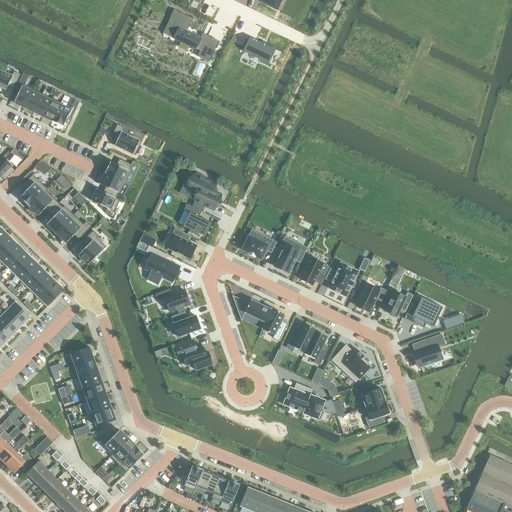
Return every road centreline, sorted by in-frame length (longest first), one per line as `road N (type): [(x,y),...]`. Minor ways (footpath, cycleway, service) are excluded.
road 1 (residential): [(430,472),(384,342),(216,260)]
road 2 (residential): [(178,438),(340,503),(430,472)]
road 3 (residential): [(87,292),(140,423),(178,438)]
road 4 (residential): [(87,292),(0,383)]
road 5 (residential): [(0,207),(87,292)]
